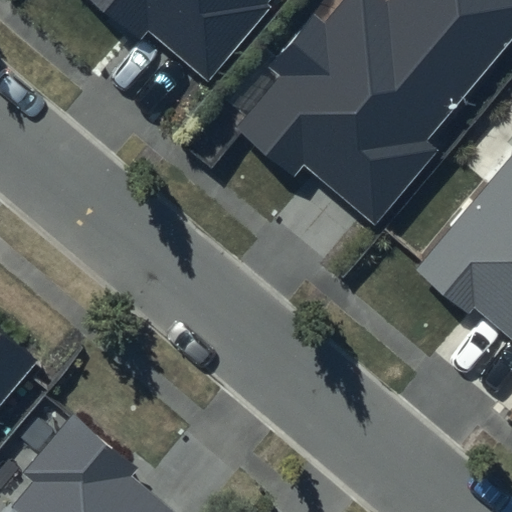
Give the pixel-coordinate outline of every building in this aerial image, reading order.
[(273,0),(91,0),(137,37),(145,26),(209,79),(273,0)] [(511,40),(511,0),(391,0),(388,4),(382,0),(342,0),(324,23),(313,14),(271,65),(281,73),(235,130),(293,177),(303,165),(376,226),(440,149),(429,141),(511,40)] [(511,162),(421,270),(473,314),(477,310),(511,339),(511,162)] [(0,404),(37,361),(0,329),(0,404)] [(140,468),(72,411),(20,474),(29,480),(1,511),(172,511),(132,478),(140,468)]
